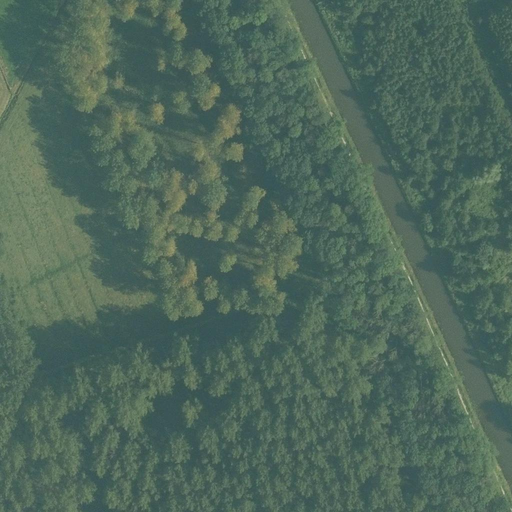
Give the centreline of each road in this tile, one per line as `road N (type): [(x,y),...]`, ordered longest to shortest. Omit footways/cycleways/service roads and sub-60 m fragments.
road 1 (track): [(388,260),(271,0)]
road 2 (track): [(506,511),(388,260)]
